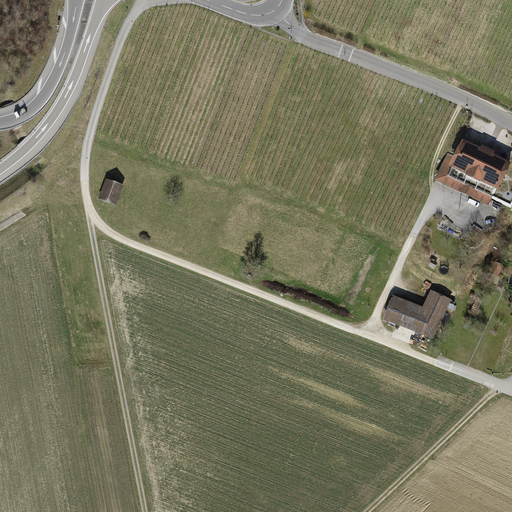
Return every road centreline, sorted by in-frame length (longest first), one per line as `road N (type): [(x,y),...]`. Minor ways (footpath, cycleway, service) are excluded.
road 1 (track): [(441,363),(126,242),(88,203)]
road 2 (track): [(146,511),(88,203)]
road 3 (track): [(88,203),(86,149),(142,0)]
road 4 (unclassified): [(465,99),(305,37),(277,8)]
road 5 (trunk): [(0,169),(51,120),(103,0)]
road 6 (track): [(503,387),(369,511)]
road 7 (trunk): [(79,0),(48,90),(34,107),(0,123)]
